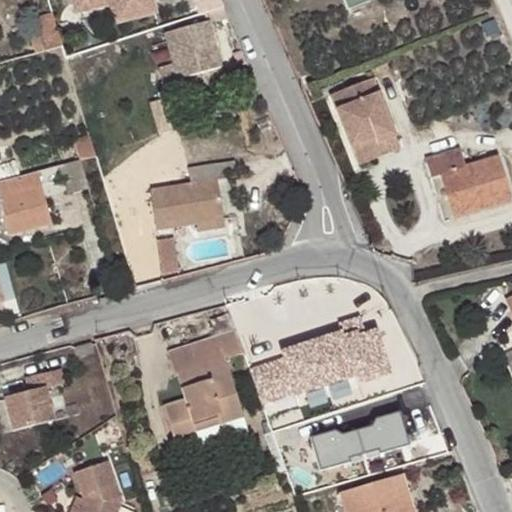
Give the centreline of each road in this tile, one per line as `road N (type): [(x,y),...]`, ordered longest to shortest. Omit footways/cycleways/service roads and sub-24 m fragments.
road 1 (residential): [(0,353),(318,258)]
road 2 (residential): [(352,258),(384,271),(403,295),(497,511)]
road 3 (residential): [(243,0),(324,178)]
